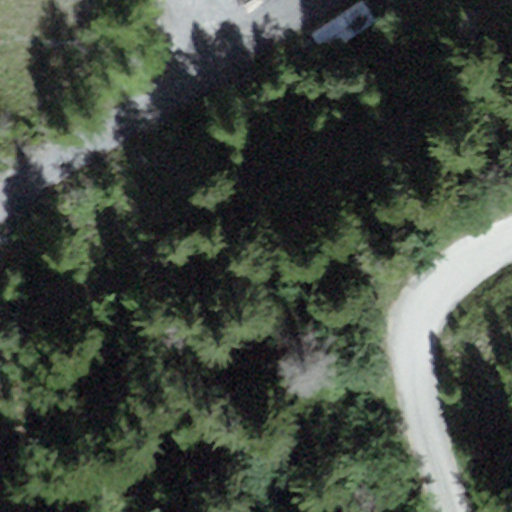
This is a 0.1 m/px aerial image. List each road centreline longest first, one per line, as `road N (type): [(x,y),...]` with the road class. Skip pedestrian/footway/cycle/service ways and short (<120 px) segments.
road 1 (track): [(209,0),(238,32),(0,211)]
road 2 (residential): [(451,511),(417,424),(404,366),(408,331),(424,296),(454,269),(511,243)]
